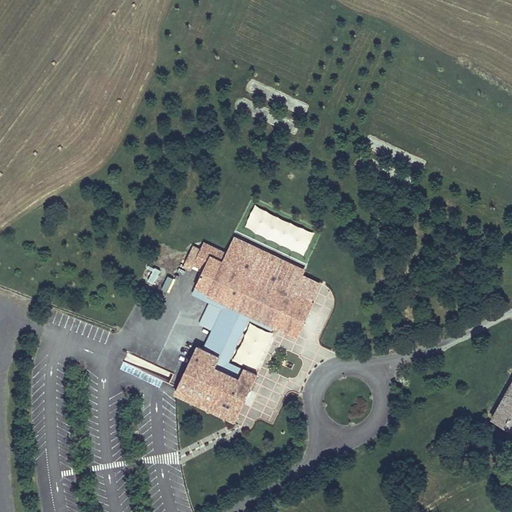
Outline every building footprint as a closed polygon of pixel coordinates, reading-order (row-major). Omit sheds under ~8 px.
[(255,240),(239,232),(232,248),(228,255),(299,289),(310,266),(255,240)] [(201,254),(199,258),(209,263),(216,248),(228,255),(232,248),(209,237),(201,254)] [(313,310),(318,298),(299,289),(228,255),(216,248),(209,263),(200,280),(215,288),(212,294),(228,302),(208,344),(201,340),(179,385),(239,414),(261,369),(234,356),(254,314),(277,326),(279,320),(302,331),(308,320),(305,319),(310,308),(313,310)] [(201,254),(194,250),(189,260),(197,263),(199,258),(201,254)] [(215,288),(200,280),(197,287),(212,294),(215,288)] [(511,389),(496,418),(511,426),(511,389)]
